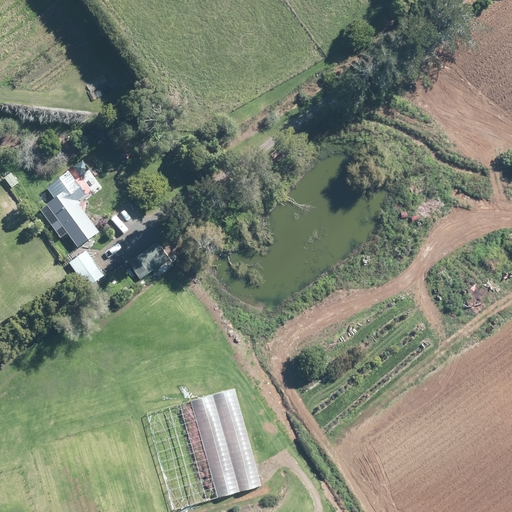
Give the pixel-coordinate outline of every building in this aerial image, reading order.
[(22,183),(14,173),(6,179),(13,189),(22,183)] [(89,199),(70,173),(48,189),(56,200),(48,205),(80,248),(100,233),(80,205),(89,199)] [(151,248),(128,262),(136,274),(159,260),(151,248)] [(100,271),(88,252),(71,264),(83,283),(100,271)] [(238,390),(147,413),(172,511),(175,511),(263,489),(238,390)] [(154,511),(130,421),(30,448),(47,511),(154,511)] [(35,511),(23,469),(0,475),(0,511),(35,511)]
